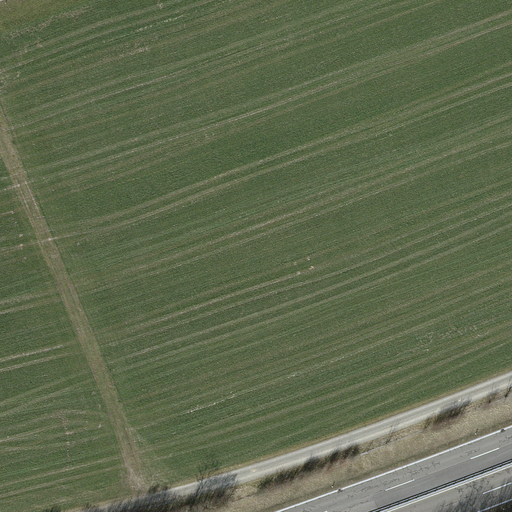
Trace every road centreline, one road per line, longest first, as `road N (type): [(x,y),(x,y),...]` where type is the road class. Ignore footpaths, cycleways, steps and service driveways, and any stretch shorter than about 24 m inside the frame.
road 1 (track): [(511,378),(268,467),(106,511)]
road 2 (track): [(0,131),(150,501)]
road 3 (trunk): [(511,444),(327,511)]
